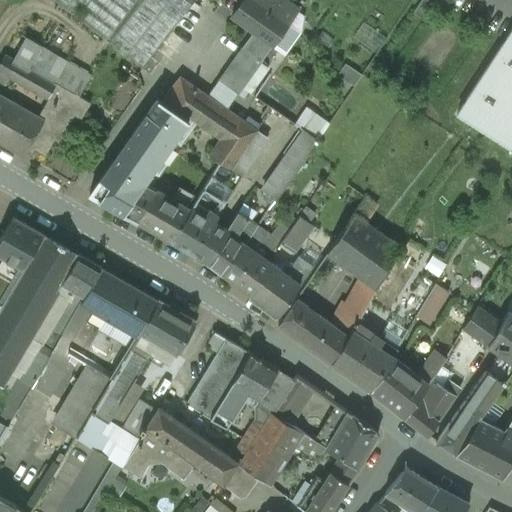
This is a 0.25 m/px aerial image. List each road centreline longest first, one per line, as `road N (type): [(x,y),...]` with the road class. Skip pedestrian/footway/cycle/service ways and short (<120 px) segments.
road 1 (residential): [(0,174),(179,277),(399,434)]
road 2 (residential): [(511,501),(431,460),(399,434)]
